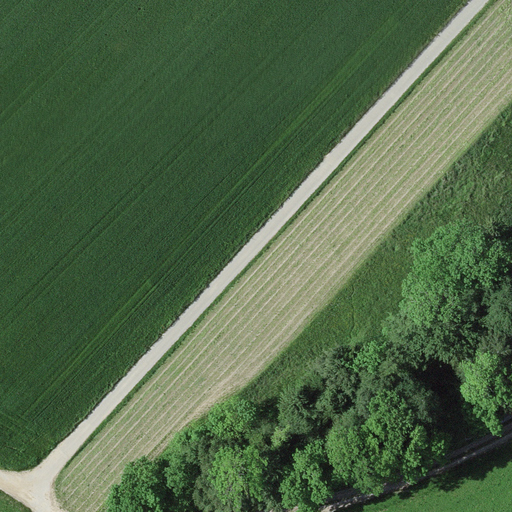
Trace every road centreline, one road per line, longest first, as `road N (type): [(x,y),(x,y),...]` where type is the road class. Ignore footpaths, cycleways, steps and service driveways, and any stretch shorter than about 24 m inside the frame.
road 1 (track): [(0,479),(25,494),(478,0)]
road 2 (track): [(511,431),(289,511)]
